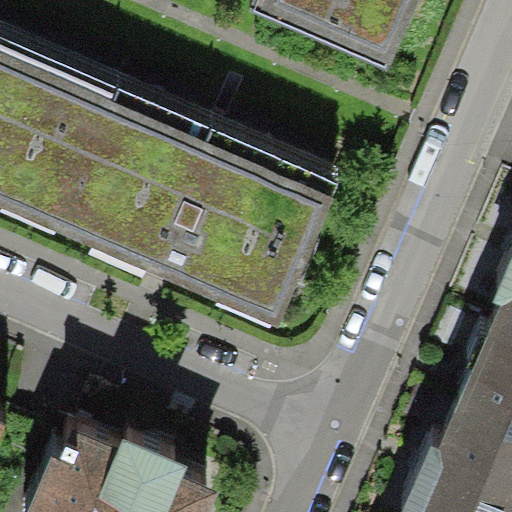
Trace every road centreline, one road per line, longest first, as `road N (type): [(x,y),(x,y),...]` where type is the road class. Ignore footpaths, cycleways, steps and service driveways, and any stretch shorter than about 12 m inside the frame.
road 1 (residential): [(333,428),(511,12)]
road 2 (residential): [(0,283),(333,428)]
